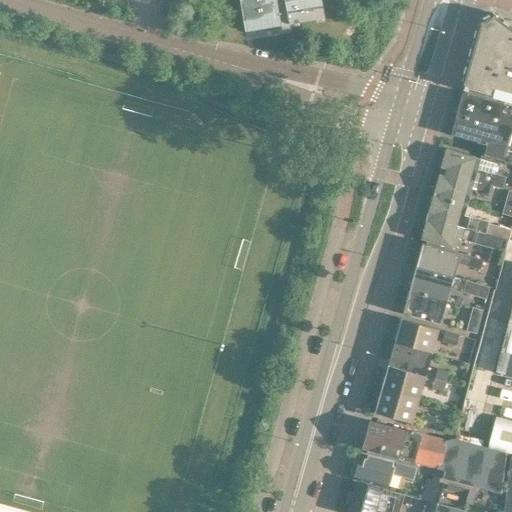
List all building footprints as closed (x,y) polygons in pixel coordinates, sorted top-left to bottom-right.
[(295,23),(289,0),(252,0),(259,31),(295,23)] [(297,0),(303,22),(338,14),(334,0),(297,0)] [(455,84),(458,89),(511,103),(511,30),(487,13),(473,20),(455,84)] [(461,94),(455,115),(449,136),(485,146),(483,156),(502,162),(505,152),(511,153),(511,117),(509,116),(511,109),(502,107),(502,106),(461,94)] [(496,169),(495,165),(479,161),(445,151),(439,173),(489,187),(501,190),(504,178),(493,175),(495,172),(496,169)] [(439,173),(433,194),(467,203),(471,190),(473,191),(475,196),(486,199),(489,187),(439,173)] [(500,215),(511,218),(511,192),(507,191),(500,215)] [(463,217),(467,203),(433,194),(426,219),(506,242),(509,231),(487,225),(487,223),(463,217)] [(503,253),(506,242),(426,219),(420,240),(454,249),(456,240),(473,245),(473,244),(503,253)] [(420,244),(414,267),(452,278),(456,264),(479,271),(482,261),(420,244)] [(452,278),(414,267),(407,291),(446,301),(449,290),(461,294),(478,299),(481,287),(464,281),(452,278)] [(407,291),(401,314),(439,325),(446,301),(407,291)] [(511,300),(493,373),(511,378),(511,300)] [(475,335),(481,312),(471,309),(465,332),(475,335)] [(396,319),(390,340),(393,341),(392,344),(430,355),(437,331),(396,319)] [(454,347),(457,336),(444,332),(441,343),(454,347)] [(392,344),(386,367),(424,378),(430,355),(392,344)] [(417,401),(424,378),(386,367),(379,390),(417,401)] [(433,380),(445,384),(448,373),(436,370),(433,380)] [(442,394),(445,384),(433,380),(430,390),(442,394)] [(411,424),(417,401),(379,390),(373,413),(395,420),(411,424)] [(420,426),(431,430),(434,419),(423,416),(420,426)] [(511,422),(494,418),(486,449),(511,455),(511,422)] [(446,441),(393,427),(393,429),(368,422),(361,449),(435,470),(443,472),(441,480),(499,495),(504,454),(452,440),(446,441)] [(357,466),(356,466),(352,480),(387,490),(391,475),(411,481),(414,470),(360,455),(357,466)] [(511,511),(511,458),(509,457),(502,511),(511,511)] [(439,479),(441,480),(443,472),(435,470),(432,481),(426,480),(421,501),(433,504),(439,479)] [(342,511),(373,511),(380,490),(351,482),(342,511)] [(380,490),(373,511),(395,511),(400,495),(380,490)] [(475,492),(468,490),(464,504),(471,506),(475,492)]
